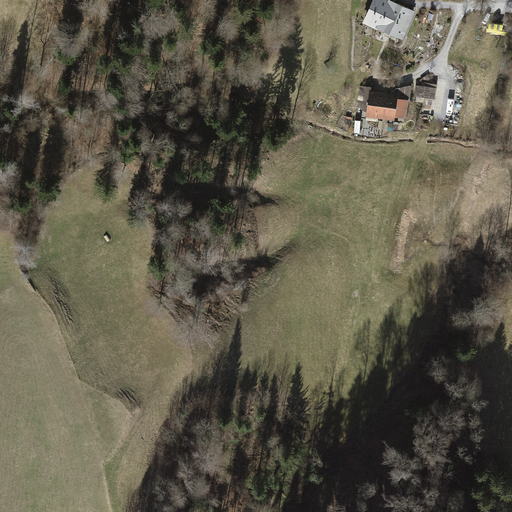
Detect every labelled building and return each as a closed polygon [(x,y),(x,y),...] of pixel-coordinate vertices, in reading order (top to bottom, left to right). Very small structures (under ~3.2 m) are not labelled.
[(391,0),(375,0),(366,22),(380,28),(391,0)] [(407,5),(396,0),(391,0),(380,28),(394,34),(407,5)] [(421,11),(407,5),(394,34),(408,41),(421,11)] [(438,88),(416,85),(415,97),(436,100),(438,88)] [(410,94),(370,91),(368,119),(408,121),(410,94)]
